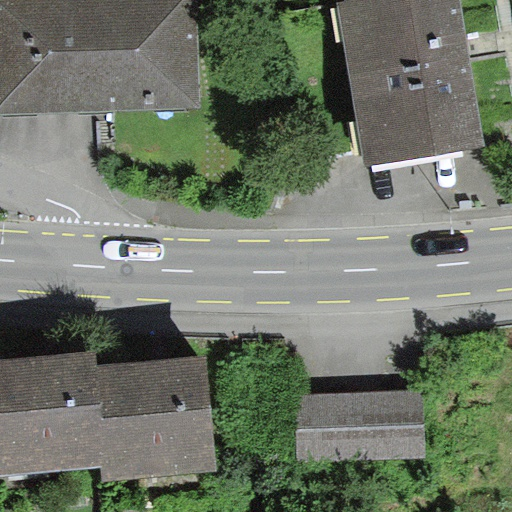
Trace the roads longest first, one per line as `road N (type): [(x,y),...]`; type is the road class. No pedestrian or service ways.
road 1 (secondary): [(72,270),(413,269),(511,258)]
road 2 (residential): [(0,194),(69,221),(72,270)]
